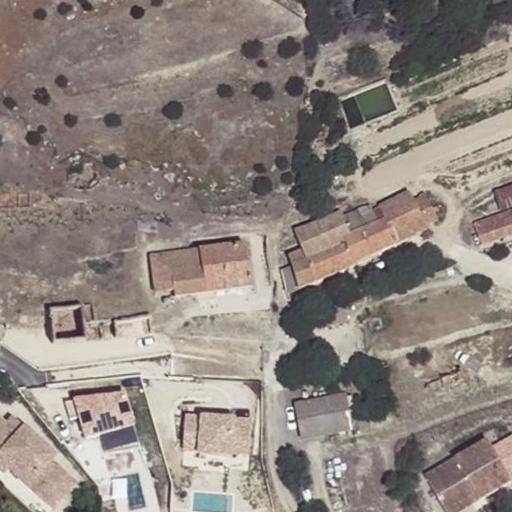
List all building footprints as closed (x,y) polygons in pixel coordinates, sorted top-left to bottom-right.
[(511,190),(497,196),(503,212),(511,208),(511,190)] [(426,197),(414,203),(426,230),(439,223),(426,197)] [(370,209),(342,221),(351,241),(346,244),(357,267),(416,239),(413,236),(426,230),(414,203),(402,208),(398,202),(372,214),(370,209)] [(511,215),(476,226),(482,246),(511,236),(511,215)] [(298,291),(300,294),(358,269),(357,267),(346,244),(351,241),(342,221),(340,217),(294,238),(301,255),(286,260),(291,272),(298,291)] [(245,249),(150,259),(155,297),(171,295),(173,302),(250,293),(245,249)] [(291,272),(279,277),(286,295),(298,291),(291,272)] [(343,308),(344,307),(338,295),(311,307),(317,320),(319,328),(345,321),(343,308)] [(91,308),(49,312),(53,349),(85,346),(84,328),(94,327),(91,308)] [(137,322),(139,340),(152,338),(150,320),(137,322)] [(115,343),(139,340),(137,322),(113,325),(115,343)] [(344,401),(296,412),(303,445),(351,434),(344,401)] [(0,418),(0,455),(3,453),(33,481),(28,486),(53,509),(75,485),(51,461),(55,456),(25,428),(17,435),(7,425),(0,418)] [(14,418),(7,425),(17,435),(25,428),(14,418)] [(489,449),(426,483),(441,511),(457,511),(476,502),(479,509),(511,491),(489,449)] [(3,453),(0,455),(0,470),(1,471),(6,466),(28,486),(33,481),(3,453)] [(476,502),(457,511),(473,511),(479,509),(476,502)]
